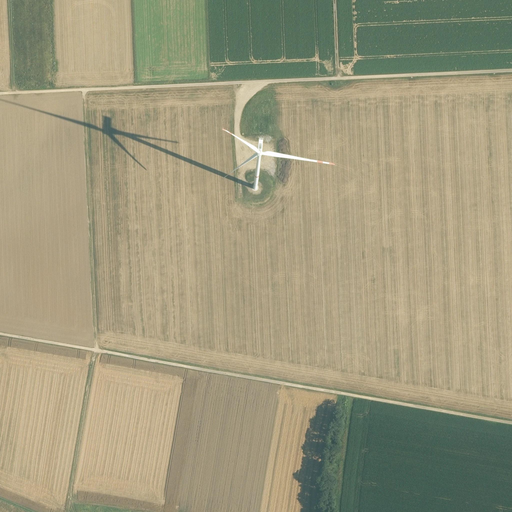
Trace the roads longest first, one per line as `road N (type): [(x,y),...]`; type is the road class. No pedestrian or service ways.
road 1 (track): [(0,334),(511,423)]
road 2 (track): [(0,94),(511,71)]
road 3 (track): [(83,90),(96,351)]
